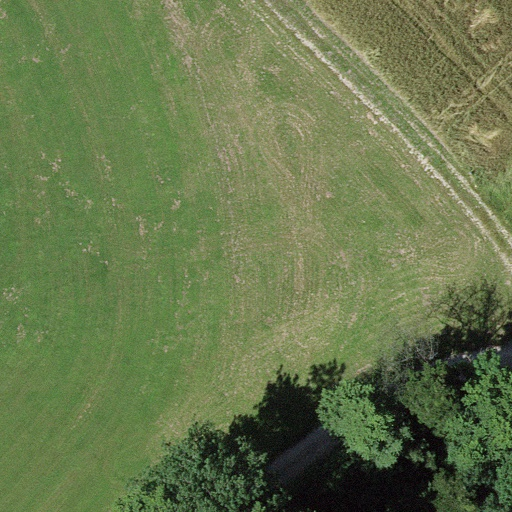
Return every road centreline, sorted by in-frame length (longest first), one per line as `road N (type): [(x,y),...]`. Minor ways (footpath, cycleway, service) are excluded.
road 1 (track): [(511,251),(462,177),(291,0)]
road 2 (track): [(237,511),(326,433),(449,364),(511,359)]
